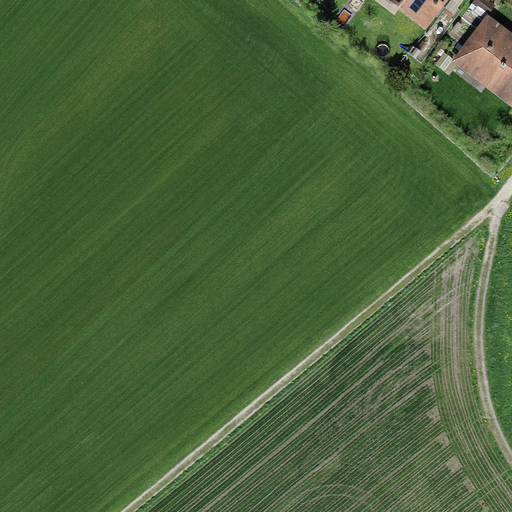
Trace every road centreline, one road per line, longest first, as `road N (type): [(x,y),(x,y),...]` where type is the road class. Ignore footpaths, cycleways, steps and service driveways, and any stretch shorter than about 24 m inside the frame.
road 1 (track): [(114,511),(189,443),(380,305),(500,190)]
road 2 (track): [(511,462),(489,429),(469,331),(500,190)]
